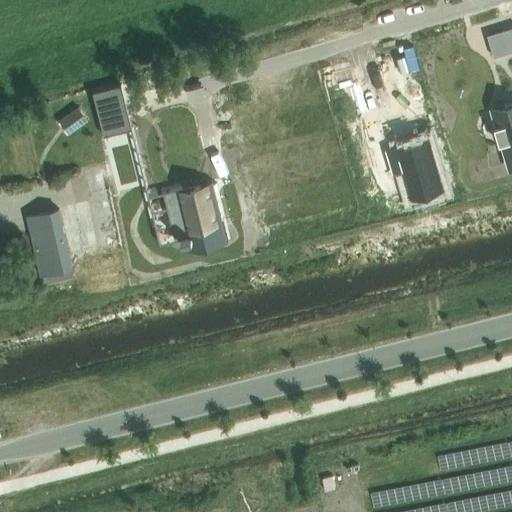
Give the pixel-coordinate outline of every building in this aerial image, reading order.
[(502,30),(487,34),(494,56),(509,51),(502,30)] [(239,101),(221,106),(235,154),(251,149),(243,121),(254,117),(249,102),(241,105),(239,101)] [(511,102),(492,108),(507,157),(511,155),(511,102)] [(78,105),(68,112),(78,126),(88,120),(78,105)] [(125,106),(98,113),(104,135),(131,128),(125,106)] [(337,174),(323,126),(300,132),(309,161),(291,166),(290,161),(270,166),(281,205),(295,201),(301,222),(336,212),(326,177),(337,174)] [(427,137),(396,146),(411,196),(442,187),(427,137)] [(181,187),(163,191),(175,240),(181,238),(182,241),(191,238),(193,244),(226,236),(223,222),(222,222),(212,183),(181,191),(180,189),(182,188),(181,187)] [(73,268),(59,208),(26,215),(40,276),(73,268)] [(332,475),(322,477),(325,489),(335,487),(332,475)]
